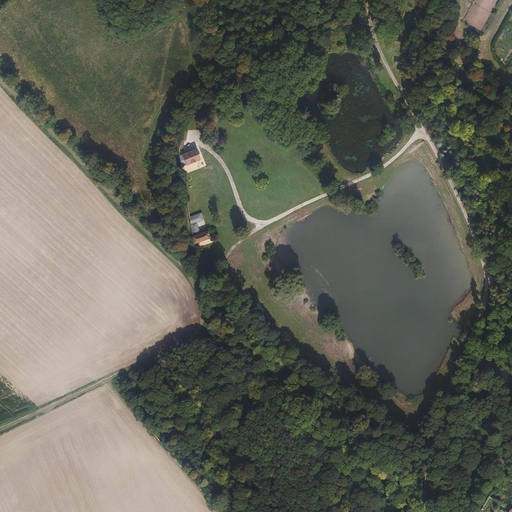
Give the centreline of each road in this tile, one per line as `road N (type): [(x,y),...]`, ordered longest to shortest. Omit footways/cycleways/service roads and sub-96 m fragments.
road 1 (track): [(418,122),(386,166),(261,224),(223,253),(217,283),(247,347),(388,472),(413,511)]
road 2 (track): [(425,511),(441,408),(479,320),(487,273),(453,187),(376,44),(368,0)]
road 3 (track): [(195,281),(178,125),(194,105),(332,16),(342,0)]
road 4 (track): [(189,0),(167,36),(132,174),(195,281)]
road 5 (track): [(0,428),(194,336),(204,316),(195,281)]
road 6 (track): [(108,377),(214,511)]
road 7 (track): [(261,224),(241,209),(220,158),(188,134)]
